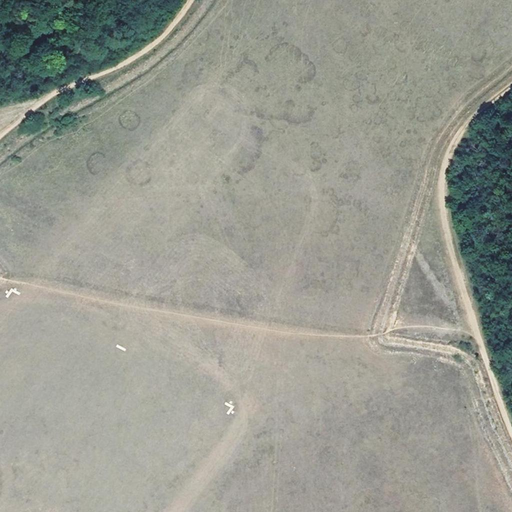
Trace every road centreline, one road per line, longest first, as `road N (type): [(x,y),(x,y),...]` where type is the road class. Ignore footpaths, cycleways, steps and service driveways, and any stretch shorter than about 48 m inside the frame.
road 1 (track): [(0,278),(317,336),(473,318)]
road 2 (track): [(511,86),(459,134),(442,199),(511,426)]
road 3 (track): [(0,134),(52,92),(150,45),(190,0)]
